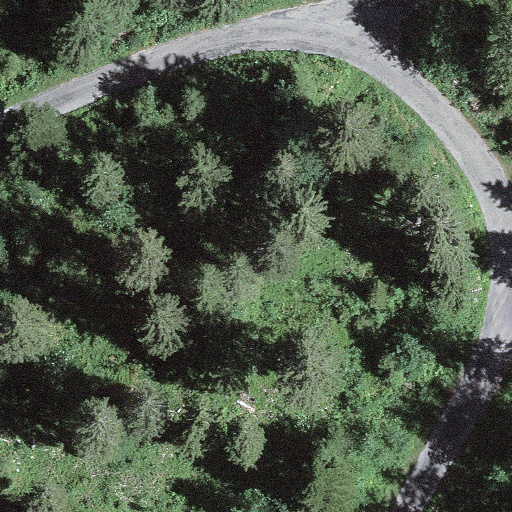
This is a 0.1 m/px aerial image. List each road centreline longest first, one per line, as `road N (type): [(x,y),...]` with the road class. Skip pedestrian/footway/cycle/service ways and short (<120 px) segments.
road 1 (track): [(251,34),(313,37),(359,52),(401,78),(467,147),(494,194),(507,239),(507,301),(496,352)]
road 2 (track): [(0,128),(200,47),(367,0)]
road 3 (track): [(511,326),(407,511)]
